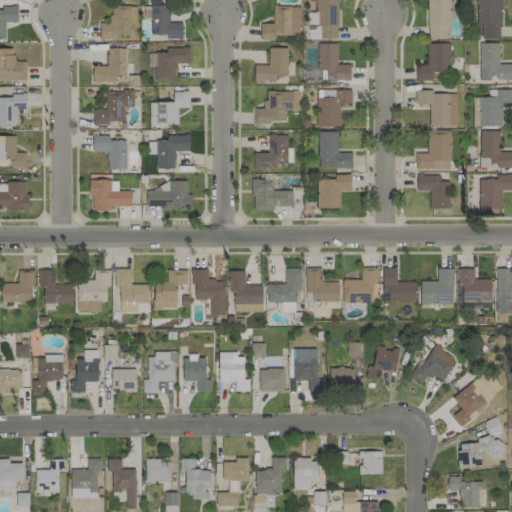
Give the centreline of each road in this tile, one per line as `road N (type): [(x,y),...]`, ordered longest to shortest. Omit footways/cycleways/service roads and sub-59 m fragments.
road 1 (residential): [(0,238),(511,235)]
road 2 (residential): [(0,426),(394,423)]
road 3 (residential): [(57,12),(60,238)]
road 4 (residential): [(386,238),(385,13)]
road 5 (residential): [(222,15),(222,238)]
